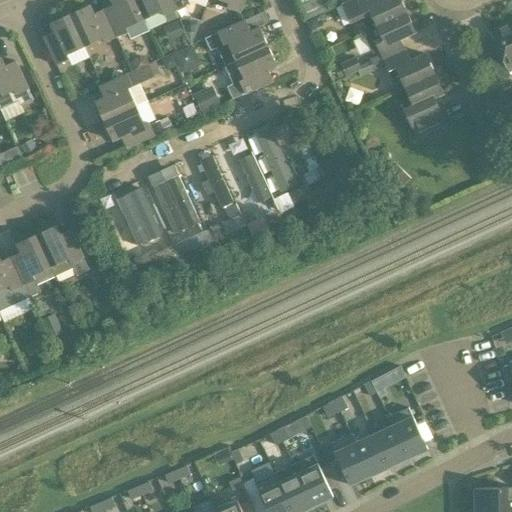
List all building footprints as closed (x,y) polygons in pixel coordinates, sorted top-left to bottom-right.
[(149,31),(144,19),(135,0),(111,0),(113,5),(103,9),(116,37),(127,32),(131,39),(149,31)] [(135,0),(144,19),(161,11),(163,16),(176,10),(171,0),(135,0)] [(186,6),(187,0),(172,0),(177,10),(186,6)] [(219,0),(229,3),(227,8),(240,13),(245,0),(219,0)] [(350,23),(363,17),(370,14),(376,26),(406,12),(399,0),(350,0),(341,5),(350,23)] [(104,43),(116,37),(103,9),(92,14),(89,6),(69,14),(84,47),(102,38),(104,43)] [(370,60),(372,65),(405,50),(400,39),(415,32),(406,12),(376,26),(382,38),(374,42),(380,55),(370,60)] [(66,55),(84,47),(69,14),(50,23),(54,32),(43,37),(56,65),(68,59),(66,55)] [(181,32),(194,36),(200,21),(187,16),(181,32)] [(217,47),(225,66),(267,46),(258,27),(250,31),(245,20),(205,38),(211,50),(217,47)] [(510,75),(507,68),(511,66),(511,26),(510,21),(489,31),(492,38),(481,42),(498,81),(510,75)] [(174,51),(182,72),(201,65),(193,44),(174,51)] [(233,99),(245,93),(272,80),(267,69),(276,66),(267,46),(225,66),(234,84),(227,87),(233,99)] [(375,70),(385,65),(391,78),(399,75),(404,87),(434,74),(425,54),(410,60),(405,50),(372,65),(375,70)] [(345,75),(345,77),(361,69),(355,56),(340,64),(341,65),(334,68),(339,78),(345,75)] [(0,58),(0,96),(13,90),(15,95),(28,89),(15,61),(4,66),(0,58)] [(95,102),(104,121),(147,101),(139,82),(159,73),(155,62),(126,74),(99,87),(104,98),(95,102)] [(400,104),(415,137),(446,123),(434,98),(443,94),(434,74),(404,87),(410,100),(400,104)] [(193,94),(202,113),(221,104),(212,86),(193,94)] [(154,135),(148,122),(155,119),(147,101),(104,121),(113,140),(121,136),(126,147),(154,135)] [(276,125),(255,134),(281,192),(302,182),(276,125)] [(237,150),(223,156),(242,201),(256,195),(237,150)] [(214,158),(200,165),(221,211),(235,205),(214,158)] [(287,193),(292,204),(312,195),(329,186),(320,168),(303,176),(307,184),(287,193)] [(170,181),(153,188),(175,236),(192,229),(170,181)] [(135,202),(120,209),(138,251),(154,244),(135,202)] [(207,230),(212,241),(245,225),(240,214),(207,230)] [(88,270),(83,257),(70,230),(59,235),(55,226),(36,235),(55,276),(73,268),(76,275),(88,270)] [(178,256),(212,241),(207,230),(173,245),(178,256)] [(36,285),(55,276),(36,235),(16,244),(20,252),(10,257),(29,297),(39,292),(36,285)] [(141,273),(178,256),(173,245),(155,254),(153,250),(134,259),(141,273)] [(0,310),(29,297),(10,257),(0,261),(0,310)] [(371,382),(376,392),(383,389),(378,378),(371,382)] [(376,392),(371,382),(363,385),(369,396),(376,392)] [(334,401),(340,411),(347,408),(342,397),(334,401)] [(340,411),(334,401),(327,404),(333,415),(340,411)] [(408,408),(388,417),(408,459),(427,450),(408,408)] [(388,468),(408,459),(388,417),(387,417),(391,426),(373,434),(388,468)] [(277,431),(282,442),(289,438),(284,427),(277,431)] [(282,442),(277,431),(270,435),(275,445),(282,442)] [(349,485),(369,476),(350,434),(330,444),(349,485)] [(351,434),(350,434),(369,476),(388,468),(373,434),(355,442),(351,434)] [(243,461),(238,450),(231,453),(236,464),(243,461)] [(313,455),(293,464),(313,506),(333,497),(313,455)] [(274,473),(291,511),(300,511),(313,506),(293,464),(274,473)] [(176,471),(179,478),(190,474),(187,466),(176,471)] [(165,476),(168,483),(179,478),(176,471),(165,476)] [(291,511),(274,473),(254,483),(267,511),(291,511)] [(138,487),(141,494),(152,490),(149,482),(138,487)] [(130,499),(141,494),(138,487),(127,492),(130,499)] [(475,510),(511,509),(511,487),(474,489),(475,510)] [(215,510),(215,511),(241,511),(234,496),(213,506),(215,510)] [(112,498),(101,503),(104,510),(115,505),(112,498)] [(99,511),(104,510),(101,503),(89,507),(91,511),(99,511)]
